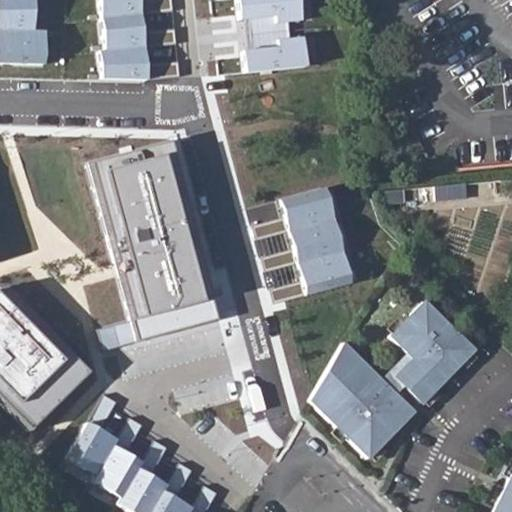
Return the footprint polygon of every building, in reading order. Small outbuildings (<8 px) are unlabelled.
[(33,0),(0,0),(0,29),(33,31),(33,0)] [(137,0),(95,0),(98,19),(139,16),(137,0)] [(235,0),(238,22),(272,18),(272,25),(297,22),(294,0),(235,0)] [(139,16),(98,19),(101,51),(142,48),(139,16)] [(33,31),(0,29),(0,65),(42,67),(43,31),(33,31)] [(275,48),(242,51),(244,75),(302,69),(299,38),(274,40),(275,48)] [(145,80),(142,48),(101,51),(95,52),(98,84),(145,80)] [(281,88),(291,139),(330,131),(321,81),(281,88)] [(69,136),(112,138),(113,109),(70,108),(69,136)] [(164,142),(87,162),(129,322),(206,302),(164,142)] [(324,186),(276,200),(304,296),(352,283),(324,186)] [(0,405),(27,433),(84,372),(0,300),(0,405)] [(211,322),(206,302),(129,322),(134,342),(211,322)] [(422,302),(388,337),(405,354),(410,359),(392,378),(402,387),(420,404),(472,351),(422,302)] [(379,381),(341,344),(308,402),(366,459),(411,413),(394,396),(379,381)] [(410,359),(405,354),(379,381),(394,396),(402,387),(392,378),(410,359)] [(114,440),(83,423),(62,460),(93,477),(111,446),(114,440)] [(139,461),(111,446),(93,477),(89,484),(117,499),(134,470),(139,461)] [(511,511),(511,464),(505,478),(511,481),(511,482),(508,491),(491,483),(481,503),(491,508),(488,511),(511,511)] [(162,485),(134,470),(117,499),(114,505),(125,511),(146,511),(158,491),(162,485)] [(185,511),(188,508),(158,491),(146,511),(185,511)]
